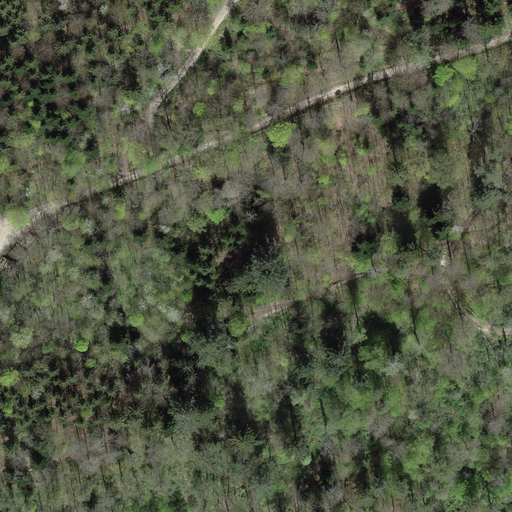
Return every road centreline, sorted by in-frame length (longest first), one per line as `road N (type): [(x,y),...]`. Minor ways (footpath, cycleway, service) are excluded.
road 1 (track): [(111,185),(511,38)]
road 2 (track): [(240,0),(111,185)]
